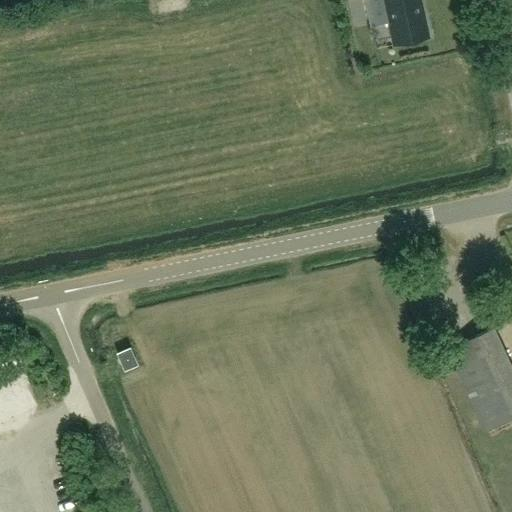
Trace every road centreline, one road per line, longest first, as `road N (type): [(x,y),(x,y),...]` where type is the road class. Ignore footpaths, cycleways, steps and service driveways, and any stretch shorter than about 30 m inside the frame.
road 1 (tertiary): [(52,291),(511,197)]
road 2 (unclassified): [(146,511),(52,291)]
